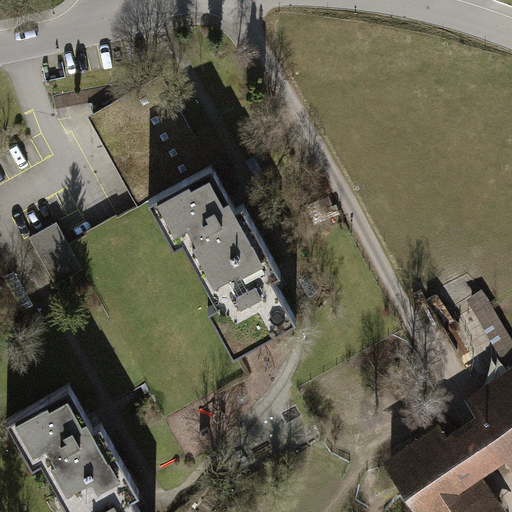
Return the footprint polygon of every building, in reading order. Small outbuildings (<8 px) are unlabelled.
[(162,71),(83,115),(133,204),(150,195),(211,161),(162,71)] [(296,315),(211,161),(150,195),(234,349),(296,315)] [(57,221),(29,236),(55,284),(83,269),(57,221)] [(511,335),(489,287),(466,297),(480,324),(463,332),(476,359),(498,349),(504,363),(511,359),(511,335)] [(437,416),(381,454),(419,511),(504,511),(479,472),(493,463),(504,456),(511,467),(511,361),(462,395),(473,410),(462,418),(446,429),(437,416)] [(118,479),(79,402),(17,436),(55,511),(118,479)] [(136,511),(118,479),(55,511),(136,511)]
